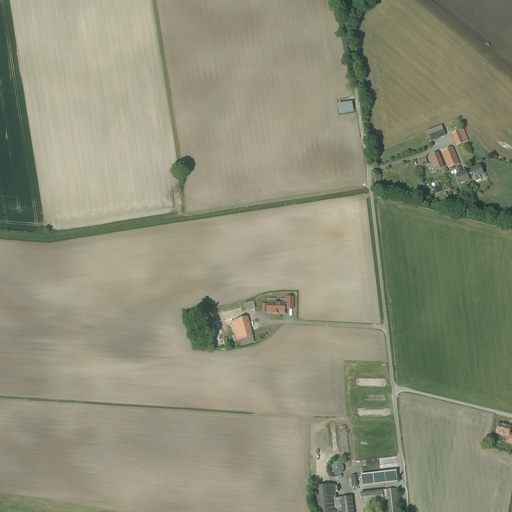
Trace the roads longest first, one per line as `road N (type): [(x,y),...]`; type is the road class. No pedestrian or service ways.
road 1 (unclassified): [(407,511),(365,145)]
road 2 (track): [(365,145),(349,35),(366,0)]
